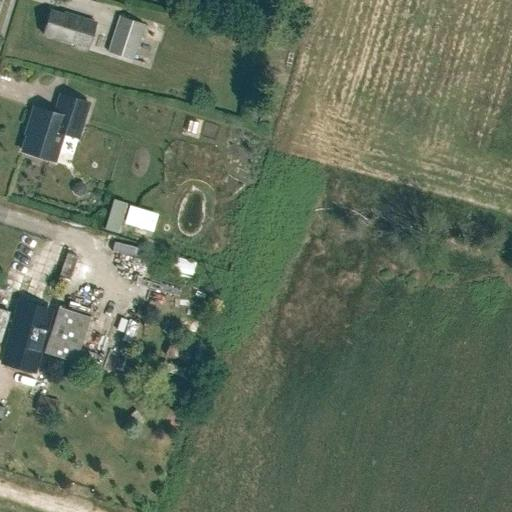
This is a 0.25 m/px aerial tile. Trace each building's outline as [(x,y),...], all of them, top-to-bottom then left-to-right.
[(63,14),(50,10),(42,34),(75,44),(74,46),(87,50),(95,22),(64,12),(63,14)] [(109,50),(133,57),(144,23),(121,15),(109,50)] [(77,138),(88,103),(60,94),(54,113),(34,107),(28,127),(30,127),(23,151),(54,161),(62,133),(77,138)] [(74,183),(72,188),(73,193),(78,196),(83,194),(86,189),(84,184),(80,182),(74,183)] [(113,200),(104,229),(117,233),(126,203),(113,200)] [(132,223),(129,234),(148,240),(157,211),(127,202),(121,220),(132,223)] [(50,309),(19,301),(2,363),(32,372),(50,309)] [(74,362),(84,330),(88,317),(57,306),(42,351),(74,362)] [(0,342),(9,311),(0,308),(0,342)] [(181,380),(186,360),(164,354),(159,374),(181,380)] [(56,417),(60,402),(45,398),(41,413),(56,417)]
